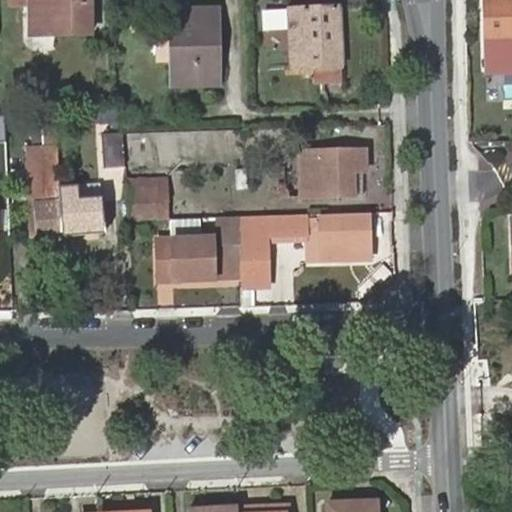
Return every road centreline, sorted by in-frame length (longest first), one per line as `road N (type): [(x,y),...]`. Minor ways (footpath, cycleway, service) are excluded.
road 1 (residential): [(0,481),(445,462)]
road 2 (residential): [(439,317),(0,332)]
road 3 (unknown): [(380,409),(0,421)]
road 4 (tertiary): [(429,41),(436,186)]
road 5 (tertiary): [(439,317),(445,462)]
road 6 (tertiary): [(436,186),(439,317)]
